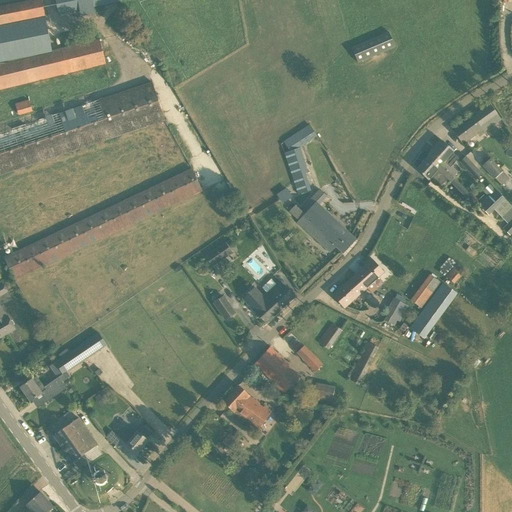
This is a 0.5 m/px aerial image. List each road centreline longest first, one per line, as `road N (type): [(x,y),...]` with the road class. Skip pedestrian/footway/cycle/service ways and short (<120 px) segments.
road 1 (unclassified): [(107,511),(130,496),(227,378),(366,246),(411,161),(444,125),(511,82)]
road 2 (tertiary): [(75,511),(0,408)]
